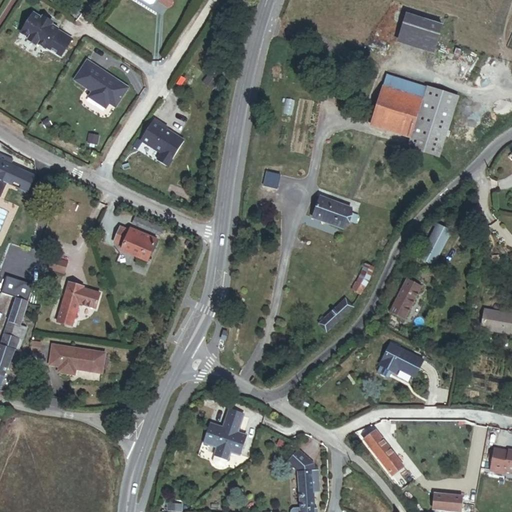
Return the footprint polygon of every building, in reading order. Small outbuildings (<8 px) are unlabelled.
[(48,52),(63,61),(73,44),(58,35),(59,34),(52,30),(53,28),(44,22),(42,24),(34,19),(22,38),(30,43),(29,46),(37,51),(39,49),(47,54),(48,52)] [(395,45),(431,57),(438,39),(402,27),(395,45)] [(429,66),(431,57),(395,45),(392,54),(429,66)] [(130,92),(89,66),(77,85),(95,96),(91,102),(108,112),(112,107),(118,111),(130,92)] [(423,100),(427,89),(387,76),(383,88),(394,91),(423,100)] [(371,126),(410,139),(415,126),(386,117),(394,91),(383,88),(371,126)] [(407,148),(438,159),(458,98),(427,88),(427,89),(423,100),(415,126),(410,139),(407,148)] [(415,126),(423,100),(394,91),(386,117),(415,126)] [(291,116),(294,102),(286,100),(283,114),(291,116)] [(179,138),(155,121),(143,142),(165,158),(179,138)] [(51,124),(45,127),(47,133),(54,131),(51,124)] [(96,165),(101,158),(98,155),(93,162),(96,165)] [(35,177),(11,166),(13,161),(6,158),(4,163),(0,160),(0,194),(3,193),(7,185),(27,195),(35,177)] [(259,210),(275,212),(279,171),(264,169),(259,210)] [(359,217),(350,214),(351,210),(320,198),(312,219),(344,230),(347,221),(356,225),(359,217)] [(449,233),(437,227),(420,260),(432,266),(449,233)] [(124,247),(130,235),(120,230),(115,242),(124,247)] [(122,252),(147,263),(156,241),(132,230),(130,235),(124,247),(122,252)] [(185,251),(188,244),(182,241),(179,248),(185,251)] [(243,265),(252,266),(253,256),(244,255),(243,265)] [(67,264),(52,260),(49,271),(64,275),(67,264)] [(19,279),(32,281),(35,263),(22,261),(19,279)] [(389,313),(404,321),(421,288),(407,280),(389,313)] [(100,295),(83,290),(84,288),(69,284),(57,324),(72,328),(79,305),(95,310),(100,295)] [(27,330),(19,327),(27,304),(16,300),(5,331),(0,345),(0,346),(14,352),(18,340),(23,341),(23,342),(27,330)] [(319,325),(327,333),(354,309),(346,300),(319,325)] [(511,334),(511,329),(511,314),(485,309),(481,329),(511,334)] [(22,352),(20,351),(23,341),(18,340),(14,352),(21,354),(22,352)] [(39,352),(40,343),(33,342),(32,351),(39,352)] [(102,373),(105,353),(53,345),(49,365),(59,366),(59,372),(75,375),(76,369),(102,373)] [(414,379),(423,362),(391,345),(380,367),(396,375),(398,371),(414,379)] [(0,392),(14,352),(0,346),(0,392)] [(336,385),(342,394),(356,384),(350,376),(336,385)] [(239,455),(245,437),(237,434),(242,416),(230,412),(224,429),(211,425),(205,443),(218,447),(216,455),(213,463),(215,467),(221,469),(225,467),(228,459),(230,452),(239,455)] [(391,478),(405,468),(377,431),(363,441),(391,478)] [(277,446),(283,449),(286,443),(280,440),(277,446)] [(511,472),(511,450),(509,450),(509,451),(495,449),(491,470),(505,473),(505,471),(511,472)] [(317,511),(318,511),(316,510),(315,493),(320,493),(319,472),(315,472),(314,465),(299,451),(289,462),(299,473),(301,509),(300,511),(317,511)]
